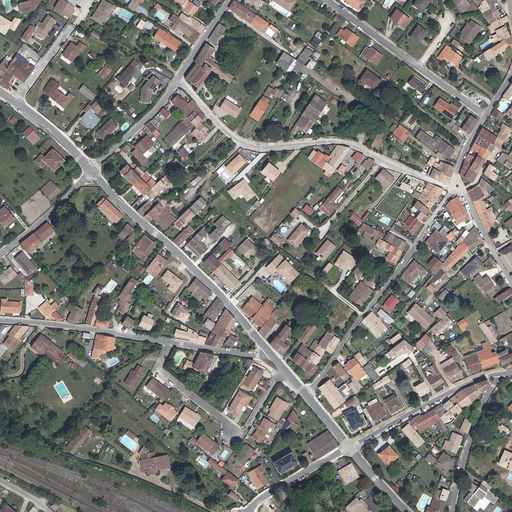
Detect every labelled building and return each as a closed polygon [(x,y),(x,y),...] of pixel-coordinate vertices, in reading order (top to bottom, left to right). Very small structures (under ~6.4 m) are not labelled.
[(31,0),(26,1),(24,3),(26,10),(28,11),(40,8),(44,0),(31,0)] [(80,7),(70,0),(70,2),(67,1),(62,10),(75,17),(80,9),(81,7),(80,7)] [(142,1),(140,0),(138,0),(133,9),(136,10),(142,1)] [(188,7),(186,9),(198,17),(206,5),(202,2),(200,2),(198,5),(193,1),(191,0),(181,0),(184,2),(185,1),(188,3),(187,6),(188,7)] [(250,0),(262,8),(266,2),(262,0),(250,0)] [(299,3),(295,0),(275,0),(292,12),(299,3)] [(353,0),(352,1),(366,11),(370,5),(362,0),(353,0)] [(433,3),(429,0),(422,0),(417,9),(425,14),(433,3)] [(473,3),(469,0),(453,0),(467,10),(473,3)] [(496,38),(501,46),(488,54),(491,61),(511,45),(511,33),(507,25),(505,20),(497,7),(502,4),(499,0),(497,0),(495,2),(493,0),(485,3),(487,6),(482,8),(492,27),(494,26),(500,36),(496,38)] [(111,1),(101,18),(111,24),(116,16),(118,17),(120,13),(118,12),(121,7),(111,1)] [(363,15),(366,11),(352,1),(350,5),(363,15)] [(372,15),(379,6),(372,1),(371,3),(376,6),(371,14),(372,15)] [(264,19),(238,2),(233,9),(259,27),(264,19)] [(16,16),(12,21),(0,14),(0,13),(0,30),(6,34),(10,27),(15,31),(22,19),(16,16)] [(183,20),(184,21),(188,24),(205,35),(212,26),(200,18),(197,18),(196,19),(188,13),(183,20)] [(233,16),(230,14),(229,16),(212,40),(218,45),(236,18),(233,16)] [(414,24),(400,14),(394,22),(408,32),(414,24)] [(198,46),(205,35),(184,21),(183,20),(177,17),(174,22),(179,25),(176,30),(181,34),(183,30),(195,37),(192,42),(193,42),(198,46)] [(151,29),(153,23),(146,20),(144,27),(151,29)] [(39,22),(39,21),(30,37),(36,40),(44,25),(42,23),(39,22)] [(474,22),(472,26),(473,27),(466,35),(465,34),(462,39),(471,46),(483,29),(474,22)] [(473,27),(472,26),(470,25),(464,33),(465,34),(466,35),(473,27)] [(93,28),(91,34),(100,38),(102,33),(93,28)] [(411,40),(420,46),(429,35),(420,29),(411,40)] [(46,44),(49,40),(50,37),(53,33),(49,30),(42,41),(46,44)] [(186,44),(164,30),(158,39),(181,53),(186,44)] [(349,32),(347,35),(343,32),(339,38),(355,49),(361,40),(349,32)] [(79,43),(70,55),(79,62),(88,51),(90,52),(94,47),(88,43),(84,47),(79,43)] [(208,64),(213,56),(217,49),(210,44),(200,59),(208,64)] [(370,48),(365,55),(380,66),(386,58),(375,49),(373,51),(370,48)] [(308,49),(299,61),(305,66),(306,66),(307,65),(306,65),(315,53),(308,49)] [(449,49),(440,61),(444,63),(446,60),(458,69),(464,60),(452,52),(452,51),(449,49)] [(20,59),(18,62),(12,72),(29,84),(38,71),(33,68),(35,65),(32,64),(33,62),(23,56),(21,60),(20,59)] [(233,83),(237,78),(216,62),(218,60),(213,56),(208,64),(200,59),(197,63),(199,64),(188,79),(188,80),(200,89),(215,69),(233,83)] [(11,73),(12,72),(18,62),(11,57),(1,72),(9,77),(11,73)] [(303,69),(305,66),(299,61),(292,57),(290,60),(303,69)] [(308,64),(314,68),(318,63),(312,59),(308,64)] [(125,74),(122,77),(131,86),(134,83),(133,82),(139,77),(142,80),(148,74),(146,72),(150,68),(142,60),(127,75),(125,74)] [(306,66),(304,69),(311,74),(314,68),(308,64),(307,65),(306,66)] [(119,71),(113,66),(106,73),(112,79),(119,71)] [(366,88),(371,81),(379,87),(384,81),(371,70),(361,83),(366,88)] [(0,75),(6,80),(9,77),(1,72),(0,73),(0,75)] [(17,77),(11,73),(9,77),(6,80),(4,84),(10,88),(13,84),(17,77)] [(48,91),(51,93),(61,81),(57,79),(48,91)] [(147,90),(145,102),(155,104),(156,93),(162,86),(155,80),(147,90)] [(428,89),(416,80),(411,86),(424,95),(428,89)] [(63,84),(61,81),(51,93),(54,95),(53,97),(68,108),(78,96),(75,93),(71,97),(60,88),(63,84)] [(98,99),(101,95),(89,85),(86,88),(98,99)] [(96,101),(97,100),(98,99),(86,88),(84,90),(96,101)] [(190,106),(192,104),(186,98),(185,98),(180,93),(174,101),(189,116),(186,119),(187,120),(190,118),(196,112),(190,106)] [(272,101),(266,97),(252,117),(260,122),(270,107),(269,105),(272,101)] [(308,116),(313,120),(316,114),(321,117),(329,104),(324,101),(323,103),(317,99),(307,115),(308,116)] [(244,110),(228,100),(223,108),(238,118),(244,110)] [(443,100),(436,109),(446,116),(453,107),(443,100)] [(190,106),(196,112),(200,116),(205,120),(208,117),(198,106),(199,105),(195,101),(192,104),(190,106)] [(103,107),(101,104),(95,110),(100,114),(106,109),(103,107)] [(103,122),(98,117),(93,113),(95,110),(93,108),(87,116),(88,117),(86,121),(94,129),(95,127),(97,128),(103,122)] [(172,114),(166,109),(163,112),(170,118),(172,114)] [(507,119),(508,118),(499,111),(498,111),(494,117),(503,124),(506,121),(507,119)] [(194,121),(200,116),(196,112),(190,118),(194,121)] [(316,114),(313,120),(318,123),(321,117),(316,114)] [(272,128),(278,118),(273,115),(267,126),(272,128)] [(311,133),(318,123),(313,120),(308,116),(307,115),(296,132),(300,135),(304,128),(311,133)] [(199,126),(203,122),(205,120),(200,116),(194,121),(198,125),(198,126),(199,126)] [(468,128),(475,133),(481,123),(474,118),(468,128)] [(148,126),(154,133),(159,128),(158,126),(156,124),(153,122),(152,123),(148,126)] [(185,130),(188,134),(194,130),(197,126),(193,122),(189,126),(185,130)] [(203,122),(199,126),(200,129),(199,131),(197,130),(195,133),(199,137),(205,141),(206,140),(212,134),(209,131),(206,134),(203,132),(207,127),(203,122)] [(495,139),(499,142),(505,131),(504,130),(501,128),(502,126),(500,124),(493,133),(496,137),(495,139)] [(30,125),(23,133),(34,144),(41,137),(30,125)] [(402,125),(399,128),(405,133),(408,129),(402,125)] [(184,130),(185,130),(181,126),(168,138),(171,141),(184,130)] [(118,135),(111,128),(96,142),(103,149),(118,135)] [(465,132),(473,137),(474,135),(475,133),(468,128),(465,132)] [(175,146),(187,134),(188,135),(188,134),(185,130),(184,130),(171,141),(175,146)] [(495,147),(499,142),(495,139),(485,131),(477,145),(492,154),(497,148),(495,147)] [(511,136),(510,135),(505,131),(499,142),(495,147),(497,148),(502,151),(511,136)] [(425,133),(421,138),(433,147),(451,160),(457,151),(453,148),(452,148),(444,142),(445,141),(440,137),(437,141),(425,133)] [(377,137),(373,145),(380,149),(384,139),(378,136),(377,137)] [(411,144),(413,142),(405,136),(404,139),(411,144)] [(151,137),(138,148),(139,150),(135,153),(145,165),(150,160),(145,155),(157,144),(151,137)] [(492,154),(477,145),(474,151),(482,156),(486,158),(485,160),(488,161),(492,154)] [(331,173),(333,175),(334,176),(353,149),(341,147),(332,159),(328,164),(330,165),(326,170),(331,173)] [(39,165),(43,161),(53,170),(64,159),(52,148),(43,157),(40,154),(34,160),(39,165)] [(186,159),(187,158),(187,157),(191,154),(191,153),(185,148),(180,152),(185,157),(186,159)] [(314,161),(320,154),(315,150),(309,157),(314,161)] [(243,153),(230,166),(237,173),(250,160),(243,153)] [(332,159),(332,158),(328,155),(326,157),(320,153),(320,154),(314,161),(318,164),(326,170),(330,165),(328,164),(332,159)] [(360,164),(367,157),(360,153),(355,159),(360,164)] [(511,156),(510,158),(505,155),(500,162),(511,170),(511,156)] [(486,158),(482,156),(478,162),(477,163),(484,167),(488,161),(485,160),(486,158)] [(477,163),(478,162),(470,157),(465,171),(469,175),(473,169),(477,163)] [(176,158),(171,163),(175,166),(180,162),(176,158)] [(370,172),(378,162),(371,159),(364,167),(370,172)] [(276,184),(283,175),(279,172),(280,171),(270,163),(262,172),(272,181),(269,186),(272,188),(273,188),(276,184)] [(477,163),(473,169),(480,174),(484,167),(477,163)] [(490,170),(501,177),(503,179),(504,177),(502,175),(506,171),(495,163),(490,170)] [(130,165),(123,172),(136,184),(142,178),(136,171),(130,165)] [(441,169),(440,171),(443,173),(448,175),(447,176),(453,178),(454,178),(457,169),(448,165),(447,167),(445,166),(443,170),(441,169)] [(142,178),(145,181),(150,177),(140,167),(136,171),(142,178)] [(453,178),(447,176),(448,175),(443,173),(440,171),(435,167),(430,177),(435,179),(440,181),(445,183),(451,186),(453,178)] [(469,175),(465,171),(463,176),(473,185),(475,184),(480,174),(473,169),(469,175)] [(501,177),(490,170),(489,171),(487,174),(497,182),(501,177)] [(386,171),(378,179),(389,190),(397,181),(386,171)] [(142,178),(136,184),(146,195),(148,194),(149,192),(153,189),(158,184),(150,177),(145,181),(142,178)] [(158,184),(153,189),(149,192),(152,195),(155,198),(158,194),(170,183),(169,182),(165,177),(158,184)] [(423,187),(425,182),(419,179),(413,177),(411,182),(423,187)] [(40,188),(51,199),(60,190),(50,179),(40,188)] [(241,184),(233,190),(238,198),(245,192),(246,193),(251,199),(258,193),(247,179),(244,181),(243,183),(242,185),(241,184)] [(485,194),(489,192),(494,189),(484,180),(481,187),(482,188),(485,194)] [(329,216),(338,205),(335,202),(345,190),(338,185),(320,208),(329,216)] [(432,185),(425,196),(436,204),(437,204),(447,191),(443,189),(434,185),(432,185)] [(482,188),(481,187),(478,190),(470,192),(475,202),(482,200),(484,200),(488,198),(490,197),(489,192),(485,194),(482,188)] [(3,195),(0,190),(0,197),(7,205),(10,202),(3,195)] [(124,213),(103,192),(97,199),(118,219),(124,213)] [(421,194),(417,192),(415,196),(417,197),(421,200),(420,202),(426,206),(426,207),(432,211),(437,204),(436,204),(425,196),(421,194)] [(145,218),(146,218),(164,200),(161,197),(153,204),(150,201),(139,212),(145,218)] [(192,202),(183,212),(185,214),(176,223),(183,229),(197,216),(196,215),(208,204),(202,197),(194,205),(192,202)] [(454,219),(455,219),(456,218),(461,213),(466,207),(460,197),(454,201),(453,203),(448,208),(452,215),(454,219)] [(152,222),(155,219),(171,203),(170,202),(169,204),(164,199),(164,200),(146,218),(152,222)] [(183,212),(192,202),(190,200),(180,209),(183,212)] [(482,200),(475,202),(480,214),(488,211),(482,200)] [(426,206),(420,202),(417,206),(416,207),(422,212),(428,216),(432,211),(426,207),(426,206)] [(167,230),(180,217),(176,214),(178,213),(176,211),(175,213),(174,212),(173,213),(170,211),(172,209),(174,207),(171,203),(155,219),(167,230)] [(303,209),(310,215),(315,210),(307,203),(303,209)] [(6,206),(0,212),(0,217),(8,226),(17,218),(6,206)] [(461,213),(456,218),(459,224),(471,217),(466,207),(461,213)] [(301,215),(302,214),(298,210),(293,215),(294,215),(298,219),(301,215)] [(488,211),(480,214),(489,233),(495,229),(495,228),(494,226),(499,222),(499,221),(497,218),(494,220),(490,213),(492,212),(492,210),(488,211)] [(429,221),(431,222),(432,220),(433,219),(428,216),(422,212),(418,218),(425,223),(427,224),(429,221)] [(372,215),(369,213),(363,220),(365,222),(372,215)] [(499,222),(500,223),(509,214),(507,213),(499,221),(499,222)] [(219,229),(221,227),(220,226),(227,219),(222,214),(213,223),(219,229)] [(416,221),(418,218),(415,215),(408,225),(412,227),(416,221)] [(31,252),(57,227),(54,224),(49,218),(48,219),(40,228),(36,231),(22,242),(31,252)] [(416,235),(425,223),(418,218),(416,221),(412,227),(408,225),(408,224),(405,223),(404,225),(407,226),(406,227),(416,235)] [(126,227),(133,233),(138,227),(132,221),(126,227)] [(198,229),(193,223),(182,233),(174,242),(179,247),(180,247),(198,229)] [(256,226),(253,223),(250,226),(257,232),(259,230),(259,229),(257,227),(256,226)] [(443,234),(446,229),(439,224),(436,229),(438,230),(441,233),(443,234)] [(221,227),(219,229),(212,236),(216,240),(225,231),(221,227)] [(306,227),(292,243),(298,248),(312,233),(306,227)] [(465,240),(463,242),(469,249),(485,241),(483,238),(477,227),(470,234),(465,240)] [(204,229),(188,245),(199,258),(208,249),(201,242),(205,238),(207,239),(210,236),(204,229)] [(448,238),(452,233),(446,229),(443,234),(448,238)] [(441,253),(451,240),(448,238),(443,234),(441,233),(438,230),(435,234),(436,235),(435,236),(433,239),(432,241),(431,240),(428,243),(441,253)] [(465,240),(470,234),(467,231),(458,242),(460,243),(459,244),(461,246),(463,242),(465,240)] [(407,236),(415,241),(416,238),(406,232),(405,235),(407,236)] [(452,233),(448,238),(451,240),(452,241),(456,236),(452,232),(452,233)] [(409,243),(391,233),(387,239),(393,242),(392,244),(404,251),(409,243)] [(157,243),(146,234),(135,249),(146,257),(157,243)] [(283,239),(277,234),(272,240),(278,245),(283,239)] [(232,245),(226,239),(221,245),(227,251),(232,245)] [(404,251),(392,244),(383,239),(380,243),(393,251),(389,258),(398,264),(404,251)] [(330,240),(318,253),(327,260),(338,248),(330,240)] [(254,247),(248,241),(239,249),(248,258),(255,252),(252,249),(254,247)] [(463,242),(461,246),(460,247),(454,253),(456,255),(453,259),(449,262),(453,266),(469,249),(463,242)] [(509,272),(511,270),(511,257),(509,253),(511,251),(511,247),(502,252),(504,256),(501,257),(504,263),(509,272)] [(37,265),(24,250),(17,256),(30,271),(37,265)] [(219,261),(216,257),(213,255),(205,263),(213,272),(233,254),(230,251),(221,259),(219,261)] [(358,260),(351,255),(346,251),(337,264),(342,268),(345,263),(349,265),(353,268),(358,260)] [(151,265),(160,272),(161,271),(168,261),(169,260),(159,253),(158,255),(151,265)] [(438,256),(434,254),(431,258),(434,261),(431,265),(438,270),(445,263),(437,257),(438,256)] [(481,267),(484,264),(478,257),(473,260),(468,265),(462,270),(469,278),(470,276),(481,267)] [(278,260),(268,270),(274,276),(279,271),(292,284),(300,276),(286,262),(283,265),(278,260)] [(424,276),(429,271),(417,261),(406,275),(414,282),(421,273),(424,276)] [(326,273),(333,264),(329,262),(323,271),(326,273)] [(12,263),(0,272),(0,273),(5,280),(17,271),(12,263)] [(143,272),(143,273),(147,267),(141,263),(137,268),(138,268),(142,272),(143,272)] [(154,273),(158,276),(160,273),(160,272),(151,265),(149,267),(153,270),(154,273)] [(224,268),(222,265),(214,272),(217,275),(224,268)] [(365,268),(361,265),(355,271),(360,275),(365,268)] [(185,280),(170,268),(164,276),(173,283),(170,286),(176,291),(179,287),(185,280)] [(224,268),(217,275),(232,290),(239,283),(224,268)] [(28,282),(31,279),(30,278),(26,274),(23,277),(25,279),(25,287),(25,292),(31,292),(30,283),(28,283),(28,282)] [(480,274),(475,278),(486,291),(494,284),(488,277),(484,280),(480,274)] [(412,285),(414,282),(406,275),(403,278),(412,285)] [(193,284),(205,296),(206,295),(208,296),(211,299),(213,296),(212,294),(215,291),(200,276),(193,284)] [(134,289),(140,281),(134,277),(121,296),(123,298),(124,298),(121,302),(124,304),(134,289)] [(371,289),(376,284),(370,280),(366,285),(364,283),(363,285),(357,292),(351,298),(362,307),(374,292),(371,289)] [(204,297),(205,296),(193,284),(192,286),(204,297)] [(102,296),(104,289),(100,286),(96,293),(98,295),(102,296)] [(498,301),(511,292),(511,290),(510,287),(497,295),(498,296),(496,298),(498,301)] [(134,289),(124,304),(121,308),(127,312),(129,310),(132,312),(136,306),(130,302),(137,291),(134,289)] [(458,289),(452,295),(456,299),(462,293),(458,289)] [(448,296),(444,292),(439,297),(443,302),(448,296)] [(9,295),(4,295),(3,306),(8,307),(8,308),(21,309),(22,299),(9,298),(9,295)] [(112,320),(101,319),(107,298),(102,296),(98,295),(94,305),(89,323),(111,327),(112,320)] [(398,298),(394,295),(385,307),(388,309),(398,298)] [(218,319),(227,304),(220,296),(209,314),(218,319)] [(52,313),(54,315),(56,317),(61,317),(63,315),(56,308),(47,298),(39,306),(49,316),(52,313)] [(261,327),(268,320),(275,310),(267,304),(264,307),(253,299),(244,309),(256,321),(255,322),(261,327)] [(192,306),(183,300),(175,311),(181,316),(185,311),(188,312),(192,306)] [(278,307),(275,305),(269,300),(267,304),(275,310),(276,309),(278,307)] [(86,309),(78,305),(75,311),(70,321),(77,324),(79,321),(83,314),(86,309)] [(128,325),(132,328),(147,309),(143,306),(142,306),(141,306),(139,308),(137,306),(133,311),(125,323),(128,325)] [(417,306),(409,315),(425,329),(433,321),(425,313),(422,311),(417,306)] [(224,328),(234,334),(237,336),(240,331),(233,327),(239,318),(229,307),(220,323),(215,321),(211,326),(216,329),(217,330),(220,326),(224,328)] [(447,314),(441,307),(434,313),(440,320),(441,319),(446,315),(447,314)] [(259,332),(265,338),(274,326),(279,320),(278,319),(282,313),(276,309),(275,310),(268,320),(259,332)] [(392,326),(395,322),(382,310),(379,314),(392,326)] [(156,315),(152,313),(151,316),(147,315),(142,324),(153,329),(158,320),(154,318),(156,315)] [(389,329),(374,314),(366,320),(380,336),(389,329)] [(441,319),(448,327),(453,322),(446,315),(441,319)] [(441,319),(430,330),(437,337),(448,327),(441,319)] [(458,326),(461,330),(463,333),(466,331),(464,328),(467,326),(463,320),(457,325),(458,326)] [(275,348),(282,355),(289,347),(289,346),(291,344),(286,340),(294,330),(295,330),(298,326),(292,321),(288,326),(287,326),(280,335),(278,338),(271,344),(275,348)] [(299,339),(305,344),(318,326),(315,324),(314,323),(312,322),(311,323),(307,329),(304,333),(299,339)] [(11,333),(12,334),(18,339),(20,337),(30,325),(19,323),(11,333)] [(490,342),(492,345),(496,342),(498,341),(497,339),(485,323),(483,324),(480,326),(490,342)] [(214,345),(217,340),(221,333),(224,328),(220,326),(217,330),(209,344),(214,345)] [(208,342),(210,337),(204,334),(202,333),(202,332),(193,327),(192,332),(188,331),(187,336),(193,338),(192,340),(195,341),(206,344),(207,343),(208,342)] [(319,368),(316,366),(309,362),(321,345),(327,349),(335,336),(338,331),(331,327),(321,342),(318,340),(311,350),(308,349),(309,346),(305,344),(293,361),(314,374),(319,368)] [(234,334),(224,328),(221,333),(228,337),(229,335),(232,337),(234,334)] [(115,348),(117,336),(98,332),(98,333),(96,341),(101,342),(100,347),(113,349),(115,349),(115,348)] [(228,337),(221,333),(217,340),(224,344),(228,337)] [(511,334),(511,333),(500,340),(500,341),(502,340),(503,342),(506,339),(511,348),(511,334)] [(45,341),(48,338),(43,334),(38,340),(37,340),(32,345),(34,347),(36,347),(39,349),(45,341)] [(234,334),(232,337),(230,341),(237,345),(241,338),(237,336),(234,334)] [(420,351),(431,340),(425,334),(414,345),(420,351)] [(398,335),(390,341),(393,344),(401,338),(398,335)] [(22,339),(20,337),(18,339),(17,341),(10,336),(4,342),(13,350),(22,339)] [(339,339),(335,336),(327,349),(321,345),(309,362),(316,366),(326,350),(332,354),(338,347),(335,345),(339,339)] [(45,341),(39,349),(46,355),(47,353),(58,361),(66,353),(48,338),(45,341)] [(404,343),(392,353),(394,355),(396,357),(403,351),(406,355),(411,352),(404,343)] [(477,353),(478,355),(483,368),(500,361),(495,351),(494,350),(494,349),(489,351),(485,343),(482,344),(484,350),(477,353)] [(446,350),(449,354),(454,349),(451,345),(446,350)] [(77,350),(73,347),(69,352),(78,359),(82,354),(77,350)] [(495,351),(500,361),(501,365),(511,359),(511,352),(511,353),(507,348),(499,352),(498,349),(495,351)] [(214,358),(216,353),(215,352),(201,350),(194,362),(188,359),(183,368),(191,372),(194,373),(195,372),(197,368),(205,372),(210,364),(214,358)] [(47,353),(46,355),(56,363),(58,361),(47,353)] [(471,373),(483,368),(478,355),(466,360),(471,373)] [(252,361),(253,359),(248,358),(246,361),(245,363),(248,366),(250,364),(252,361)] [(355,377),(352,379),(352,380),(358,387),(359,388),(360,389),(360,390),(364,388),(359,381),(366,375),(365,375),(364,375),(364,374),(364,373),(362,370),(358,363),(354,358),(346,364),(355,377)] [(410,362),(407,358),(400,364),(403,367),(410,362)] [(343,378),(348,374),(347,372),(341,364),(337,359),(335,362),(337,364),(334,366),(343,378)] [(461,373),(454,360),(441,366),(449,379),(461,373)] [(133,368),(126,382),(134,386),(141,372),(138,370),(140,366),(136,363),(134,368),(133,368)] [(255,381),(256,381),(263,370),(254,365),(243,383),(251,387),(255,381)] [(365,369),(368,374),(373,371),(369,365),(365,369)] [(438,374),(432,366),(428,368),(431,373),(425,377),(432,388),(443,382),(437,374),(438,374)] [(373,371),(368,374),(369,375),(372,379),(377,376),(373,371)] [(166,387),(152,375),(145,383),(160,395),(166,387)] [(354,391),(358,387),(352,380),(352,379),(353,380),(351,382),(351,383),(349,384),(354,391)] [(376,390),(385,384),(382,379),(373,387),(376,390)] [(463,388),(473,401),(481,393),(488,385),(489,384),(487,379),(478,383),(467,387),(463,388)] [(330,395),(337,390),(338,389),(336,387),(335,387),(330,380),(319,388),(326,398),(327,397),(329,396),(330,395)] [(429,390),(423,381),(413,386),(420,396),(429,390)] [(464,408),(473,401),(463,388),(449,400),(452,403),(454,406),(457,403),(463,411),(463,412),(463,411),(465,409),(464,408)] [(248,395),(239,390),(229,409),(237,414),(243,404),(248,395)] [(327,397),(326,398),(334,408),(344,401),(337,390),(330,395),(329,396),(327,397)] [(395,397),(388,401),(386,398),(384,399),(392,413),(403,407),(396,394),(394,395),(395,397)] [(271,410),(269,415),(278,420),(288,402),(278,396),(276,399),(276,401),(274,404),(273,403),(270,409),(271,410)] [(350,405),(352,409),(355,407),(360,404),(355,396),(354,398),(356,402),(350,405)] [(356,402),(354,398),(345,404),(347,407),(350,405),(356,402)] [(435,411),(440,416),(443,413),(447,418),(448,419),(454,414),(456,416),(459,412),(460,413),(463,411),(457,403),(454,406),(452,403),(449,400),(443,404),(435,411)] [(161,403),(158,401),(154,407),(167,417),(174,409),(163,401),(161,403)] [(366,409),(363,410),(366,416),(370,414),(375,422),(387,415),(383,408),(382,409),(378,402),(371,406),(370,404),(368,405),(365,407),(366,409)] [(441,402),(433,409),(434,410),(435,411),(443,404),(441,402)] [(199,414),(183,405),(177,415),(194,423),(199,414)] [(355,407),(352,409),(343,414),(352,430),(360,426),(365,423),(355,407)] [(434,410),(433,409),(421,416),(420,415),(410,420),(412,424),(416,423),(419,428),(429,423),(435,419),(435,418),(440,416),(435,411),(434,410)] [(295,422),(290,415),(284,424),(287,428),(295,422)] [(272,422),(265,418),(254,437),(261,441),(270,426),(272,422)] [(461,430),(469,433),(469,432),(471,426),(473,421),(466,418),(461,430)] [(442,431),(442,432),(448,429),(445,422),(444,420),(443,421),(438,423),(440,427),(442,431)] [(91,428),(84,423),(67,444),(73,449),(91,428)] [(409,424),(403,430),(419,447),(425,442),(409,424)] [(505,429),(501,425),(496,430),(501,434),(505,429)] [(319,457),(339,445),(330,429),(310,441),(319,457)] [(203,430),(196,438),(196,439),(212,451),(219,442),(203,430)] [(450,442),(448,450),(456,453),(462,436),(454,433),(450,442)] [(255,449),(247,442),(235,456),(244,463),(255,449)] [(387,464),(397,457),(389,446),(383,451),(382,450),(378,453),(377,453),(378,454),(383,461),(384,460),(387,464)] [(156,465),(165,464),(163,453),(155,455),(154,449),(147,451),(148,456),(143,457),(141,458),(143,468),(147,467),(156,465)] [(508,468),(509,466),(510,463),(511,463),(511,452),(505,449),(498,463),(508,468)] [(315,459),(310,450),(304,453),(309,462),(314,459),(315,459)] [(293,451),(275,461),(280,471),(297,462),(299,460),(293,451)] [(429,457),(427,459),(444,471),(454,460),(444,452),(438,459),(430,453),(428,455),(429,457)] [(186,453),(183,456),(189,461),(193,457),(186,453)] [(223,464),(211,455),(210,456),(208,456),(206,458),(226,472),(226,473),(224,476),(234,483),(240,476),(239,476),(238,475),(237,474),(223,464)] [(265,467),(262,462),(249,469),(257,485),(264,481),(262,478),(265,476),(261,470),(265,467)] [(353,463),(340,470),(347,483),(360,476),(353,463)] [(488,490),(490,486),(482,480),(477,487),(471,482),(466,489),(470,492),(468,496),(466,495),(462,500),(472,508),(479,499),(481,500),(483,496),(484,497),(490,502),(492,503),(493,503),(496,498),(497,497),(488,490)] [(240,494),(232,488),(229,492),(237,498),(240,494)] [(446,499),(448,491),(442,488),(439,496),(446,499)] [(441,511),(445,501),(436,498),(429,496),(426,506),(432,509),(431,511),(441,511)] [(369,511),(364,507),(358,501),(355,498),(346,508),(350,511),(369,511)] [(361,498),(358,501),(364,507),(367,504),(361,498)] [(19,511),(7,503),(0,511),(19,511)]
